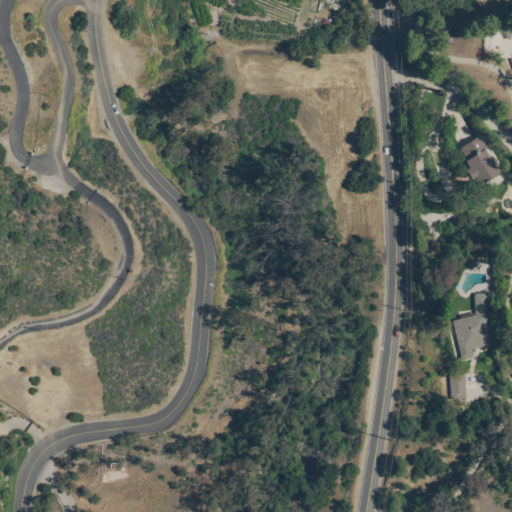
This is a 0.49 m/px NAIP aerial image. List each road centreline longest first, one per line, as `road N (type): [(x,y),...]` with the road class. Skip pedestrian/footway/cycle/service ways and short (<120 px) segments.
road 1 (tertiary): [(24,511),(28,485),(48,451),(93,432),(163,423),(177,410),(197,371),(204,324),(204,236),(114,116),(99,0)]
road 2 (secondary): [(368,511),(396,262),(382,67)]
road 3 (residential): [(0,347),(23,331),(88,315),(117,290),(128,239),(109,207),(90,196)]
road 4 (residential): [(90,196),(53,164),(68,105),(67,70),(50,24),(64,0)]
